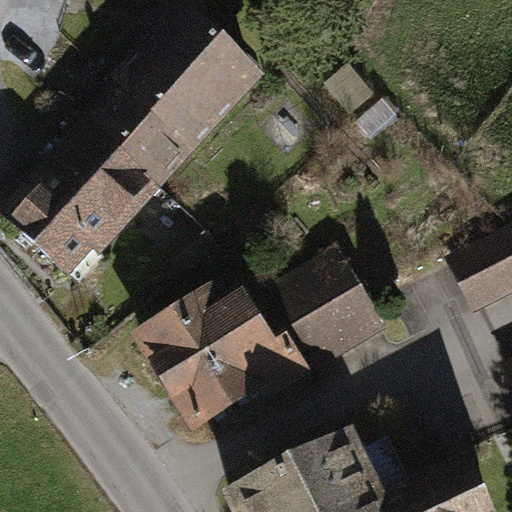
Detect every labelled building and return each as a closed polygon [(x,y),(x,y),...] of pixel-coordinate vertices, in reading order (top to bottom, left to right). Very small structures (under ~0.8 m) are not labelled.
[(89,122),(153,181),(252,74),(189,15),(120,89),(113,82),(90,106),(97,113),(89,122)] [(153,181),(89,122),(2,215),(66,274),(153,181)] [(479,307),(511,289),(511,365),(511,366),(511,368),(511,229),(454,260),(479,307)] [(275,323),(351,277),(333,247),(242,300),(271,347),(285,339),(275,323)] [(285,339),(306,372),(381,327),(351,277),(275,323),(285,339)] [(306,372),(285,339),(271,347),(242,300),(218,315),(207,296),(141,336),(195,425),(258,387),(264,397),(306,372)] [(346,441),(232,495),(239,511),(489,511),(466,464),(412,489),(388,438),(365,449),(373,464),(360,470),(346,441)]
